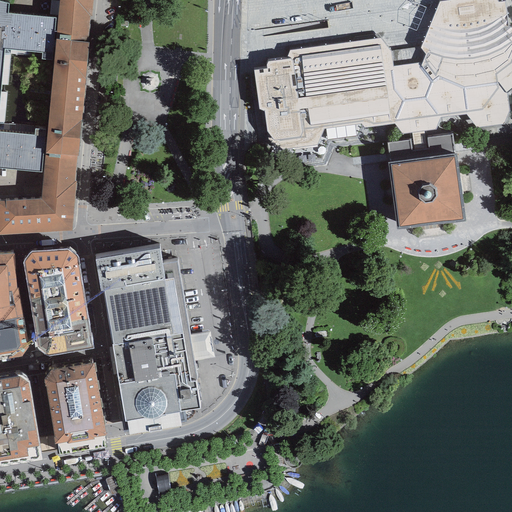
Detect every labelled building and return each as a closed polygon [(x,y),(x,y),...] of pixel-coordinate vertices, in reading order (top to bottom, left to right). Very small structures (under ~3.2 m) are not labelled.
[(90,16),(92,15),(93,0),(58,0),(57,19),(8,13),(9,3),(0,0),(0,168),(44,173),(41,199),(0,201),(0,235),(72,231),(78,160),(89,43),(87,43),(90,16)] [(381,39),(289,51),(286,59),(268,62),(266,64),(267,68),(254,70),(259,109),(265,110),(267,132),(282,150),(317,145),(324,129),(361,123),(365,128),(394,124),(403,134),(436,129),(441,118),(466,115),(476,127),(504,124),(509,112),(507,94),(511,90),(511,28),(508,27),(505,1),(498,2),(497,0),(455,0),(440,2),(421,47),(406,49),(391,51),(381,39)] [(427,138),(430,158),(454,155),(451,134),(427,138)] [(390,163),(413,160),(410,140),(388,143),(390,163)] [(390,163),(388,163),(397,231),(430,226),(466,222),(457,154),(454,155),(430,158),(413,160),(390,163)] [(160,249),(95,260),(100,291),(104,291),(125,422),(127,422),(129,435),(181,426),(178,410),(200,407),(196,380),(193,362),(214,358),(210,332),(190,335),(178,261),(162,264),(160,249)] [(31,251),(23,263),(37,349),(48,355),(94,348),(78,258),(68,250),(31,251)] [(12,255),(0,255),(0,361),(22,357),(28,348),(18,288),(16,288),(12,255)] [(50,371),(44,381),(55,444),(57,444),(59,457),(106,449),(104,437),(107,437),(94,364),(50,371)] [(0,378),(0,466),(43,459),(29,382),(20,376),(0,378)] [(281,443),(273,444),(276,467),(284,465),(281,443)] [(157,471),(159,488),(172,486),(169,469),(157,471)] [(111,473),(103,476),(111,495),(119,492),(111,473)]
